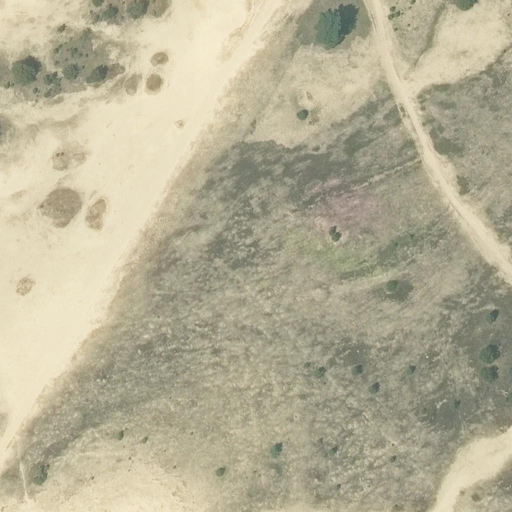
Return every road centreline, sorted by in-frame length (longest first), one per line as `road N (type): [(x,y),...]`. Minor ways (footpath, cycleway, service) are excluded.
road 1 (track): [(270,0),(0,453)]
road 2 (track): [(511,274),(436,178),(377,0)]
